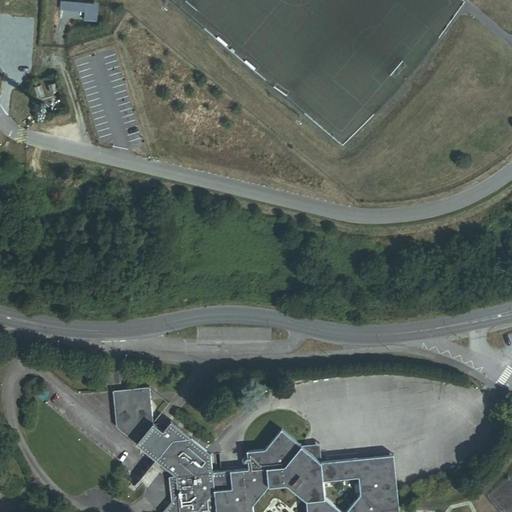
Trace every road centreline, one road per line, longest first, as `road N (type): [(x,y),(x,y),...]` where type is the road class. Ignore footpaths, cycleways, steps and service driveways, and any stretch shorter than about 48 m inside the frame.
road 1 (unclassified): [(511,167),(477,192),(415,212),(341,212),(13,132),(0,115)]
road 2 (tertiary): [(0,317),(112,331),(206,313),(251,315),(339,337),(387,337),(511,311)]
